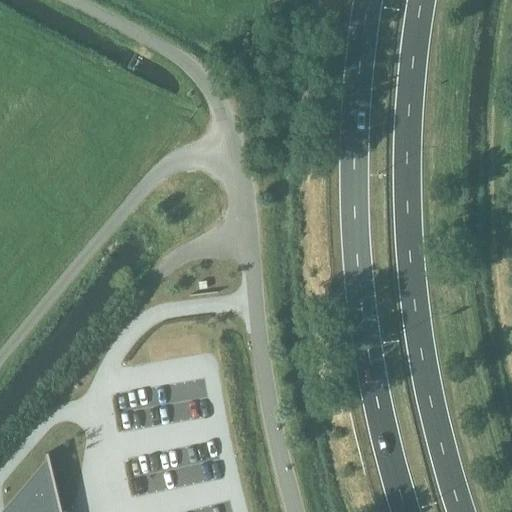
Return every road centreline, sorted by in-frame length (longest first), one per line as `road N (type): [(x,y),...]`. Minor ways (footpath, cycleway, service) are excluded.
road 1 (unclassified): [(71,0),(171,53),(216,97),(233,145),(276,443),(294,511)]
road 2 (trunk): [(461,511),(422,361),(407,210),(422,0)]
road 3 (trunk): [(369,0),(356,111),(357,261),(372,382),(406,511)]
